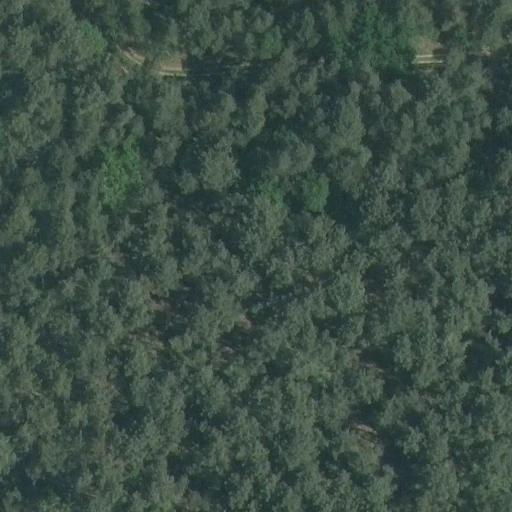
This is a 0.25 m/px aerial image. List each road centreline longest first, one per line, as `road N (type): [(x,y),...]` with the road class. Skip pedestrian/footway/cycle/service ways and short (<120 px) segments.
road 1 (track): [(41,0),(155,91),(511,72)]
road 2 (track): [(511,52),(169,73),(73,0)]
